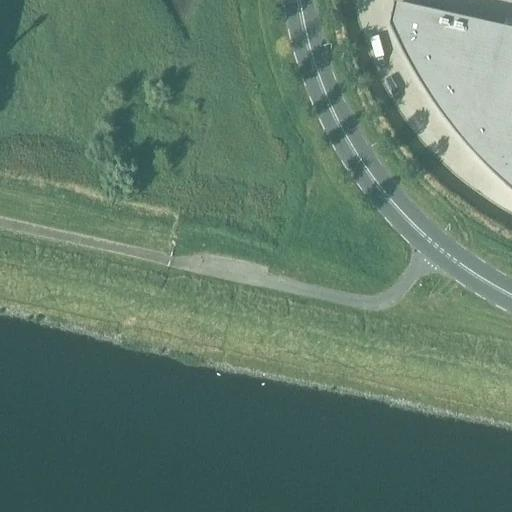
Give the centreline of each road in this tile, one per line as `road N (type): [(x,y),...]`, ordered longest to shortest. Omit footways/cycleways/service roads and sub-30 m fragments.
road 1 (unclassified): [(435,245),(402,293),(342,298),(0,222)]
road 2 (primary): [(435,245),(379,190),(339,129),(298,0)]
